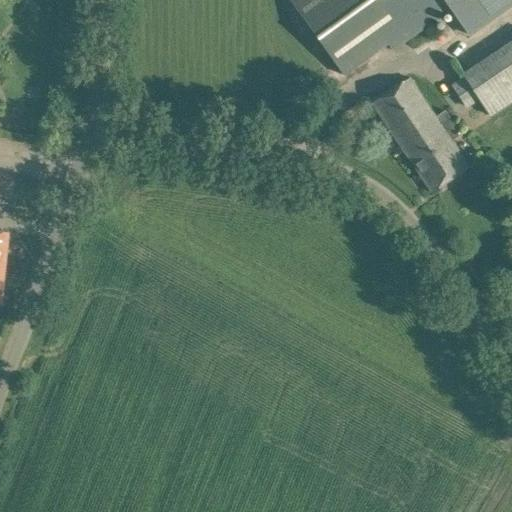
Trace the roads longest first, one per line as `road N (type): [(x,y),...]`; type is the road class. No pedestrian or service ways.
road 1 (unclassified): [(96,124),(313,160),(352,178),(405,222),(511,361)]
road 2 (tertiary): [(0,383),(96,124)]
road 3 (tertiary): [(96,124),(99,0)]
